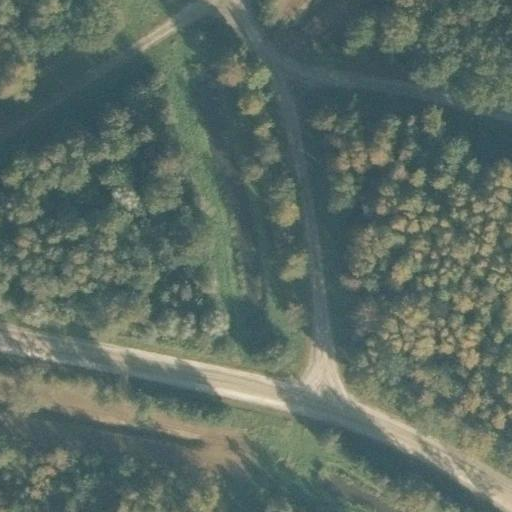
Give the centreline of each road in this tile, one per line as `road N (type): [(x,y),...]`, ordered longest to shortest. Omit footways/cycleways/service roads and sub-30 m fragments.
road 1 (track): [(511,495),(334,404),(0,339)]
road 2 (unknown): [(319,402),(315,275),(282,123),(282,70)]
road 3 (track): [(511,118),(433,95),(282,70),(231,0)]
